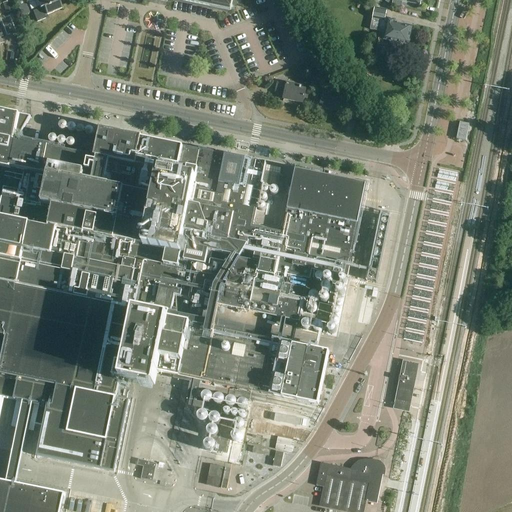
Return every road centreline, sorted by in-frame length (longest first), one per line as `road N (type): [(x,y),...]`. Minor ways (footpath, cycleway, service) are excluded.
road 1 (secondary): [(245,511),(311,450),(378,332),(397,284),(422,165)]
road 2 (tertiary): [(422,165),(79,93)]
road 3 (secondary): [(422,165),(456,0)]
